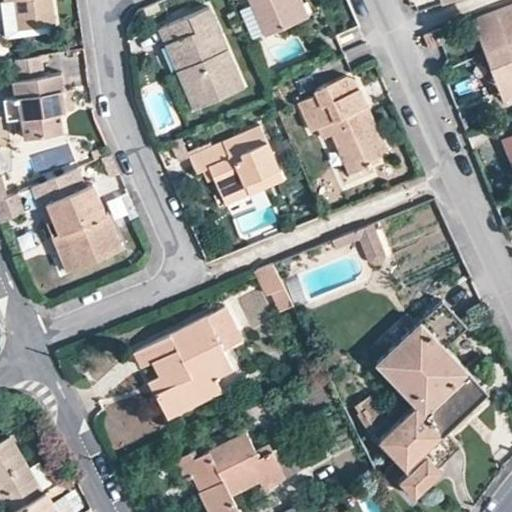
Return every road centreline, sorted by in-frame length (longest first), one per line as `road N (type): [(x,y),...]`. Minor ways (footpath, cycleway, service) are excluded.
road 1 (residential): [(454,173),(209,270),(180,272)]
road 2 (residential): [(113,0),(105,24),(114,109),(180,272)]
road 3 (residential): [(454,173),(377,0)]
road 4 (residential): [(114,511),(32,347)]
road 5 (residential): [(180,272),(161,289),(32,347)]
road 6 (residential): [(511,298),(454,173)]
